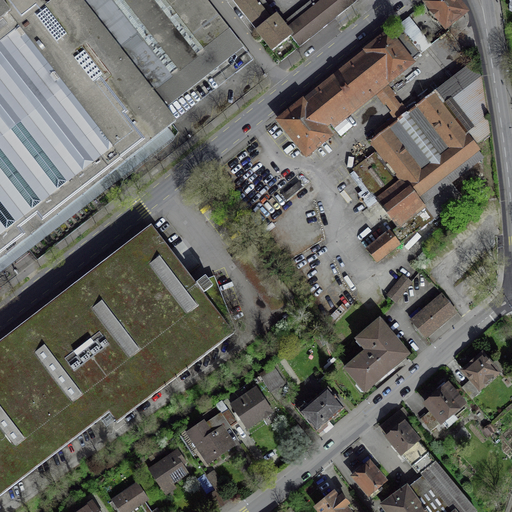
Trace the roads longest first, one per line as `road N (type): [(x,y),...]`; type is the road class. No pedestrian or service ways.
road 1 (secondary): [(0,317),(393,4)]
road 2 (primary): [(253,511),(511,297)]
road 3 (unknown): [(255,311),(238,350),(0,511)]
road 4 (unclassified): [(482,6),(511,212)]
